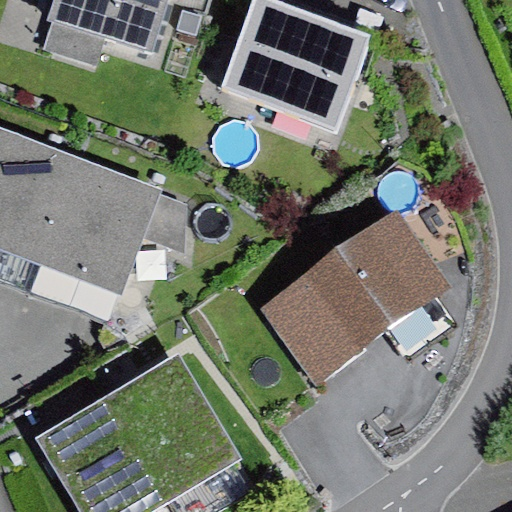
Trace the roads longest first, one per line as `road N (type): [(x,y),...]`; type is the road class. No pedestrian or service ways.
road 1 (residential): [(511,207),(439,0)]
road 2 (residential): [(394,511),(484,420),(511,357)]
